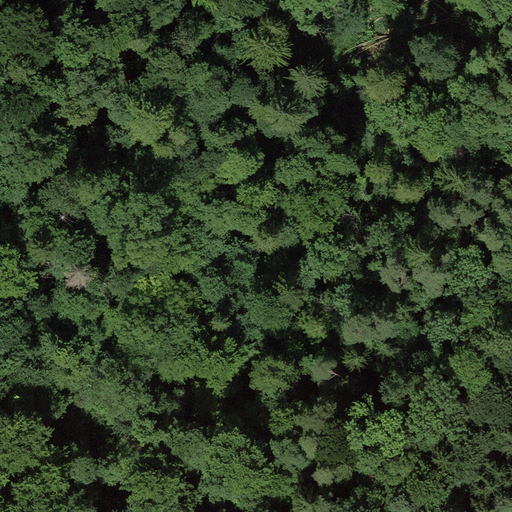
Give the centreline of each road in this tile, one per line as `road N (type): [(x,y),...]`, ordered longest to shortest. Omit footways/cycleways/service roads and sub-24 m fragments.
road 1 (track): [(363,511),(405,380),(511,152)]
road 2 (unknown): [(0,263),(43,183),(170,0)]
